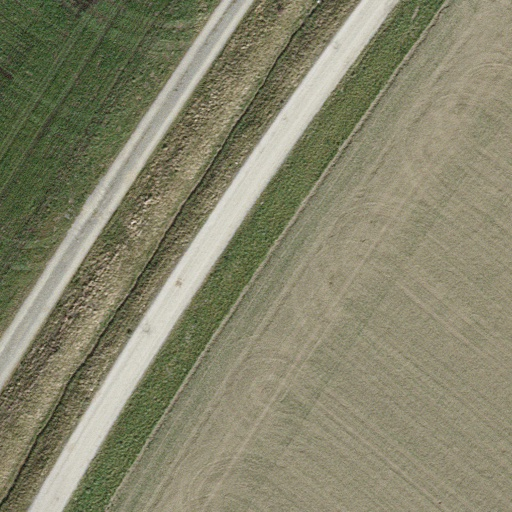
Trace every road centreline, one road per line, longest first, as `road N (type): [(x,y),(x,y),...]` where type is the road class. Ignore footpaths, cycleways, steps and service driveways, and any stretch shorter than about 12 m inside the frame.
road 1 (track): [(372,0),(111,380),(35,511)]
road 2 (track): [(0,361),(242,0)]
